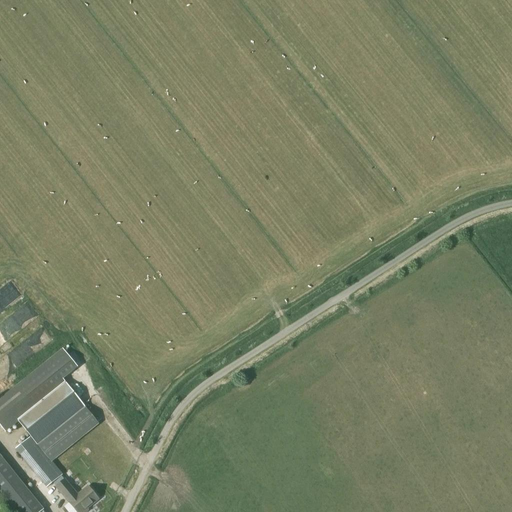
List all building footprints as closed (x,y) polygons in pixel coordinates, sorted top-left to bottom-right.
[(0,311),(21,294),(10,280),(0,288),(0,311)] [(28,301),(1,321),(4,325),(0,327),(0,328),(7,339),(39,316),(28,301)] [(31,437),(39,447),(52,463),(99,424),(61,377),(76,364),(63,349),(0,399),(0,423),(6,430),(18,421),(30,436),(31,437)] [(31,437),(16,449),(47,488),(62,476),(52,463),(39,447),(31,437)] [(0,454),(0,491),(16,511),(41,511),(44,510),(0,454)] [(69,503),(64,507),(67,511),(87,511),(88,511),(88,510),(87,508),(98,499),(88,487),(78,495),(71,487),(63,494),(70,502),(69,503)]
